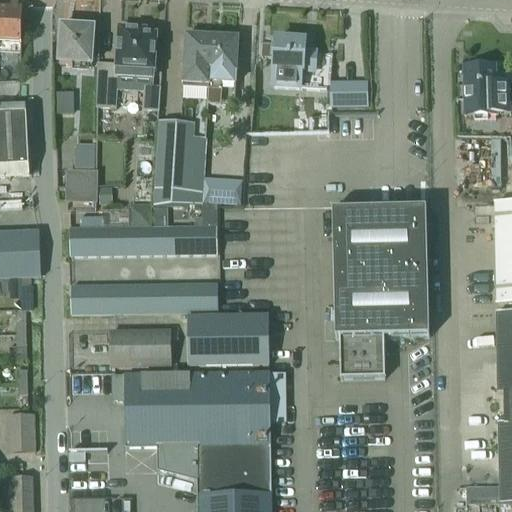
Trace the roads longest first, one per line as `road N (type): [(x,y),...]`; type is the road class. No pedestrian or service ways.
road 1 (residential): [(54,511),(41,0)]
road 2 (unclassified): [(440,0),(449,500)]
